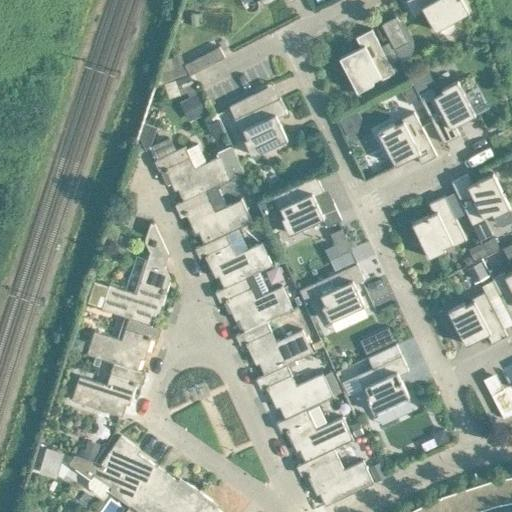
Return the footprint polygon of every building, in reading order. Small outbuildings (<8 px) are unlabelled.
[(424,10),(435,30),(439,28),(440,30),(442,31),(443,31),(444,32),(445,32),(447,32),(449,32),(450,31),(452,30),(453,29),(453,28),(454,26),(454,25),(454,23),(453,22),(453,21),(469,12),(462,0),(406,0),(415,15),(424,10)] [(396,16),(382,23),(395,48),(409,41),(396,16)] [(361,46),(340,56),(357,91),(374,83),(372,80),(380,76),(381,78),(394,72),(372,28),(356,36),(361,46)] [(220,46),(185,64),(190,74),(225,56),(220,46)] [(433,92),(421,99),(444,142),(459,134),(455,125),(476,114),(457,80),(441,88),(443,91),(435,95),(433,92)] [(287,113),(280,97),(259,106),(253,93),(230,105),(241,130),(244,129),(248,137),(245,138),(253,155),(288,138),(278,117),(287,113)] [(394,122),(378,130),(395,164),(416,153),(421,163),(437,155),(414,111),(401,118),(403,120),(395,124),(394,122)] [(143,122),(138,136),(145,150),(151,142),(156,126),(143,122)] [(168,166),(165,168),(166,170),(162,172),(167,182),(170,180),(173,185),(176,183),(184,199),(184,200),(206,189),(217,184),(244,172),(232,144),(219,150),(221,154),(206,161),(198,143),(187,148),(185,144),(163,155),(168,166)] [(355,175),(370,178),(373,166),(358,163),(355,175)] [(511,219),(511,211),(493,172),(472,183),(467,173),(451,181),(473,225),(485,219),(484,216),(492,213),(497,223),(501,225),(511,220),(511,219)] [(316,175),(272,196),(278,209),(280,207),(284,215),(281,217),(289,233),(323,217),(327,226),(342,219),(332,198),(326,196),(316,175)] [(217,184),(206,189),(184,200),(184,199),(179,201),(176,202),(181,213),(185,211),(193,228),(196,227),(204,243),(226,233),(252,221),(241,198),(226,205),(217,184)] [(434,212),(412,222),(429,257),(446,249),(444,246),(452,242),(454,245),(466,239),(445,195),(429,202),(434,212)] [(164,265),(169,252),(155,224),(150,222),(145,239),(150,250),(136,293),(109,284),(101,308),(128,317),(152,324),(157,307),(161,308),(171,277),(164,274),(166,268),(164,265)] [(236,254),(226,233),(204,243),(209,253),(205,255),(213,272),(217,270),(224,286),(224,287),(258,271),(272,264),(262,242),(236,254)] [(511,242),(494,252),(499,261),(511,253),(511,242)] [(364,278),(357,262),(299,289),(305,302),(321,295),(325,303),(322,304),(330,321),(365,304),(355,283),(364,278)] [(293,308),(282,285),(268,292),(258,271),(224,287),(224,286),(216,289),(221,300),(226,298),(234,315),(237,314),(244,330),(267,320),(293,308)] [(504,272),(492,278),(511,317),(511,271),(506,274),(504,272)] [(86,303),(101,308),(109,284),(111,277),(96,272),(86,303)] [(464,301),(448,310),(466,344),(487,333),(492,343),(507,334),(485,291),(472,297),(473,300),(465,304),(464,301)] [(148,334),(152,324),(128,317),(121,338),(94,330),(86,353),(114,362),(137,370),(142,353),(146,354),(152,335),(148,334)] [(276,341),(267,320),(244,330),(249,340),(246,342),(254,359),(257,357),(264,373),(287,364),(313,351),(302,329),(276,341)] [(389,327),(373,334),(379,347),(395,339),(389,327)] [(396,343),(368,356),(373,367),(357,374),(363,388),(365,387),(368,395),(366,395),(374,412),(409,396),(399,374),(409,370),(396,343)] [(134,380),(137,370),(114,362),(107,384),(79,375),(72,399),(122,415),(128,398),(131,399),(137,381),(134,380)] [(307,407),(333,395),(340,391),(331,372),(324,375),(322,372),(297,384),(287,364),(264,373),(260,375),(257,376),(262,388),(267,386),(274,402),(277,401),(285,417),(307,407)] [(511,412),(511,404),(504,388),(492,394),(504,417),(511,412)] [(307,407),(285,417),(280,419),(280,418),(277,420),(282,431),(287,429),(294,446),(298,444),(305,460),(333,448),(353,438),(343,415),(317,428),(307,407)] [(130,505),(158,466),(132,448),(134,445),(120,435),(100,463),(96,460),(74,453),(68,462),(91,478),(89,481),(89,486),(102,495),(109,485),(112,487),(110,490),(130,505)] [(343,468),(333,448),(305,460),(297,463),(303,475),(307,473),(315,489),(318,488),(325,504),(373,482),(363,459),(343,468)] [(184,484),(158,466),(130,505),(140,511),(183,511),(199,490),(186,481),(184,484)] [(509,502),(504,477),(493,480),(497,505),(509,502)] [(497,505),(493,480),(478,484),(486,508),(497,505)] [(486,508),(478,484),(467,488),(474,511),(486,508)] [(473,511),(474,511),(467,488),(455,492),(461,511),(473,511)] [(213,500),(199,490),(183,511),(223,511),(210,503),(213,500)] [(461,511),(455,492),(441,496),(448,511),(461,511)] [(448,511),(441,496),(430,501),(434,511),(448,511)] [(434,511),(430,501),(419,506),(421,511),(434,511)]
